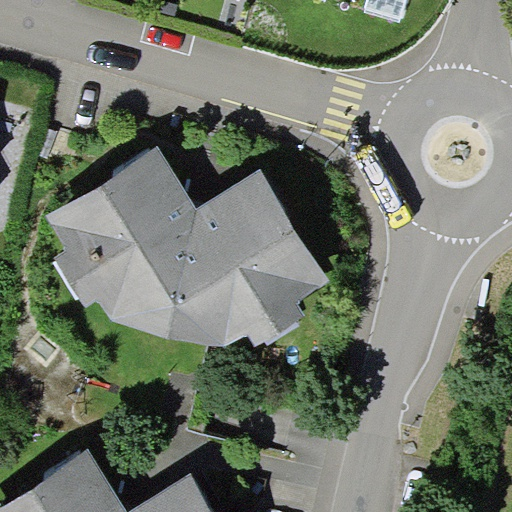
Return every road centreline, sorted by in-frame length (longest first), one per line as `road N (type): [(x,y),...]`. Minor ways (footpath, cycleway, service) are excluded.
road 1 (residential): [(0,15),(402,128)]
road 2 (residential): [(351,511),(373,415),(449,211)]
